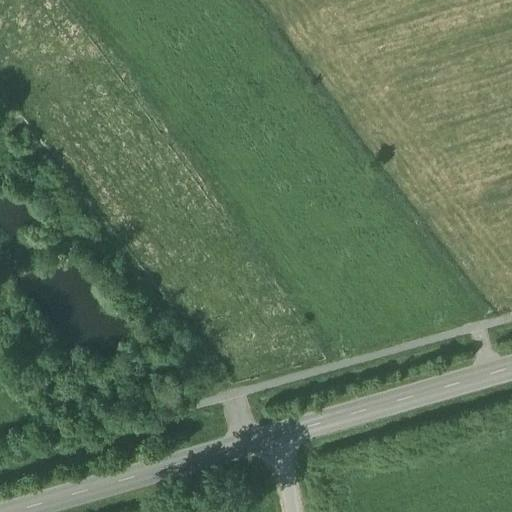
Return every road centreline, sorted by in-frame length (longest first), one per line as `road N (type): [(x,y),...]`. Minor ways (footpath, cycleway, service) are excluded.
road 1 (tertiary): [(11,511),(277,436)]
road 2 (tertiary): [(277,436),(511,368)]
